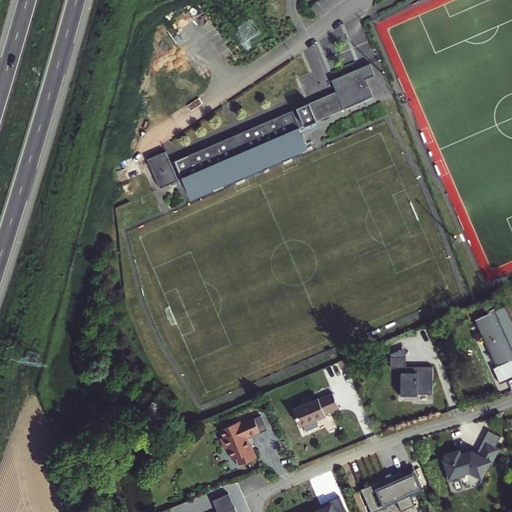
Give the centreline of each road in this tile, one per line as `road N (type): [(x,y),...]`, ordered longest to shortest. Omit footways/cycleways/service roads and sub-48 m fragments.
road 1 (residential): [(511,402),(319,469),(261,496),(257,511)]
road 2 (motorway): [(0,255),(76,0)]
